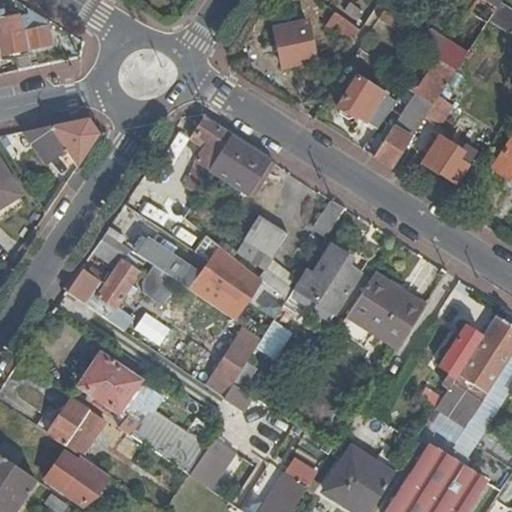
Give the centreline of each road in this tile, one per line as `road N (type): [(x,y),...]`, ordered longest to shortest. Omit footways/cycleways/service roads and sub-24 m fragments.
road 1 (residential): [(511,277),(204,79),(149,78)]
road 2 (unclassified): [(0,334),(126,143),(149,78)]
road 3 (unknown): [(33,284),(206,408),(225,430)]
road 4 (unclassified): [(0,108),(149,78)]
